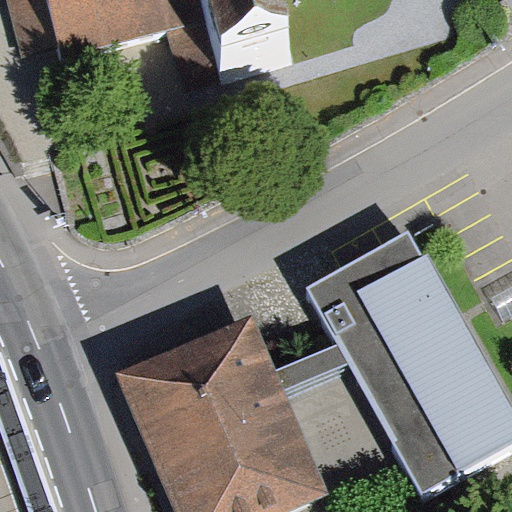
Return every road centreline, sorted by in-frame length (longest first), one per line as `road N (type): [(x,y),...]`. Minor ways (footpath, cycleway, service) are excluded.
road 1 (residential): [(38,340),(239,251),(511,98)]
road 2 (primary): [(38,340),(97,511)]
